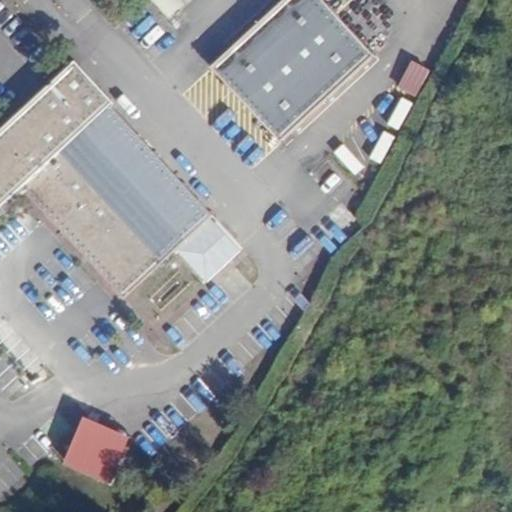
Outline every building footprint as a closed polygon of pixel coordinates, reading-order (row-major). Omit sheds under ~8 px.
[(179,0),(152,0),(166,18),(183,5),(179,0)] [(326,0),(277,0),(208,62),(276,138),(373,53),(326,0)] [(0,201),(20,183),(122,293),(184,236),(82,126),(112,98),(75,57),(0,125),(0,201)] [(411,60),(398,89),(418,98),(431,69),(411,60)] [(322,232),(340,250),(356,234),(337,216),(322,232)] [(211,218),(194,233),(207,247),(223,233),(211,218)] [(230,239),(205,263),(215,275),(240,251),(230,239)]
